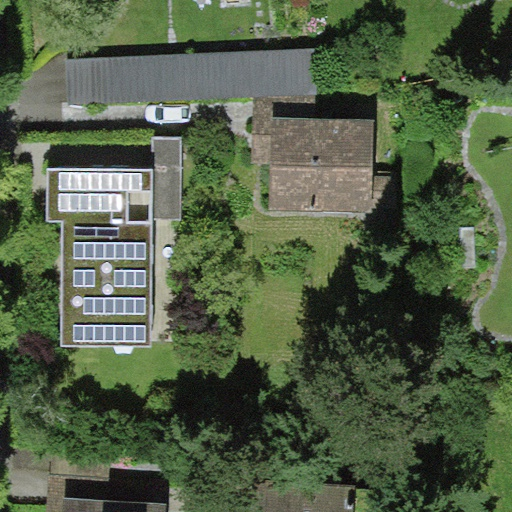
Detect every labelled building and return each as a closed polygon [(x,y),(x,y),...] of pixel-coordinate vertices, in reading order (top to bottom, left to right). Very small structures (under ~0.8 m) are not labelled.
[(253,93),(254,93),(313,90),(311,50),(251,53),(253,93)] [(195,95),(193,55),(68,61),(70,101),(195,95)] [(271,154),(276,154),(275,186),(275,196),(393,199),(392,202),(395,202),(396,177),(366,176),(367,124),(312,123),(313,90),(254,93),(253,132),(271,132),(271,154)] [(60,340),(151,341),(152,216),(181,217),(181,134),(152,134),(152,164),(47,163),(46,196),(46,216),(61,216),(60,340)] [(383,511),(384,492),(307,487),(309,458),(229,452),(226,504),(225,511),(383,511)] [(54,511),(158,511),(159,508),(105,505),(106,475),(50,471),(48,511),(54,511)]
